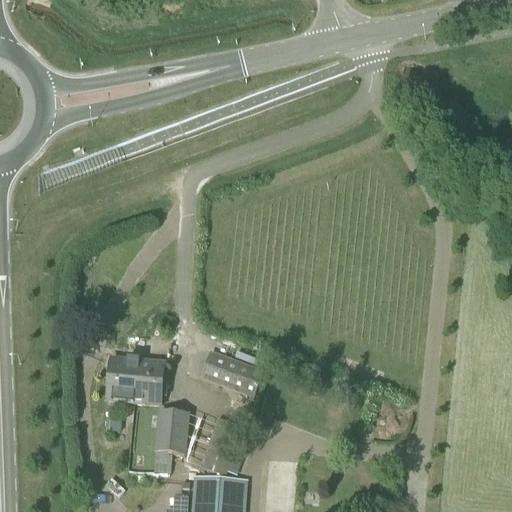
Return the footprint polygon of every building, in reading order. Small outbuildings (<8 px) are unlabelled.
[(255,403),(264,374),(210,354),(201,382),(255,403)] [(138,388),(141,364),(111,361),(107,406),(134,408),(136,388),(138,388)] [(136,388),(134,408),(162,410),(165,365),(141,364),(138,388),(136,388)] [(186,460),(190,417),(158,413),(154,456),(186,460)] [(119,435),(120,419),(110,419),(109,435),(119,435)] [(225,480),(243,432),(218,422),(201,472),(225,480)] [(244,511),(246,485),(195,482),(192,511),(244,511)]
